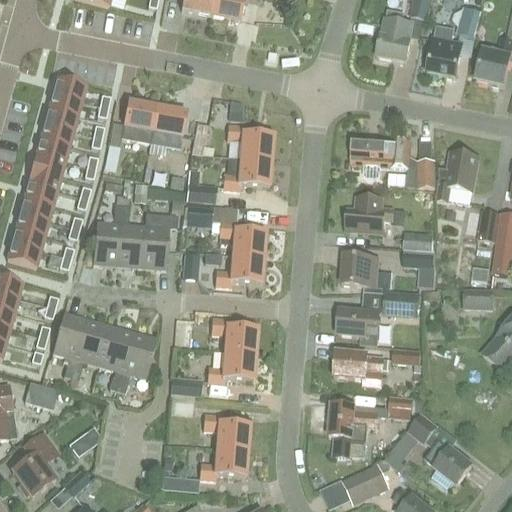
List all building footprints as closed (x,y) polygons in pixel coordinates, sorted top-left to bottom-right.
[(71,0),(108,10),(111,0),(71,0)] [(210,20),(213,0),(182,0),(180,14),(210,20)] [(213,0),(210,20),(239,25),(244,2),(243,2),(243,0),(213,0)] [(425,24),(426,25),(431,0),(415,0),(410,21),(413,21),(425,24)] [(446,17),(446,0),(434,0),(433,17),(446,17)] [(158,2),(150,1),(148,12),(156,14),(158,2)] [(480,16),(468,13),(461,38),(473,41),(480,16)] [(408,46),(409,42),(413,24),(402,22),(403,18),(387,15),(386,24),(385,24),(382,36),(381,36),(376,61),(406,67),(410,47),(408,46)] [(459,60),(461,49),(452,47),(455,34),(436,30),(433,43),(431,54),(430,54),(426,76),(455,81),(459,60)] [(498,59),(482,56),(476,85),(503,91),(510,62),(509,62),(511,47),(501,45),(498,59)] [(52,97),(82,106),(86,90),(56,81),(52,97)] [(78,121),(82,106),(52,97),(48,112),(78,121)] [(114,100),(107,98),(103,109),(111,112),(114,100)] [(150,147),(157,111),(127,105),(123,128),(124,129),(122,142),(134,144),(150,147)] [(111,112),(103,109),(100,121),(108,123),(111,112)] [(157,111),(150,147),(166,150),(178,153),(181,139),(182,139),(186,117),(157,111)] [(74,136),(78,121),(48,112),(44,127),(74,136)] [(203,153),(207,128),(196,126),(191,157),(211,160),(211,154),(203,153)] [(40,143),(70,151),(74,136),(44,127),(40,143)] [(105,130),(98,127),(94,139),(102,141),(105,130)] [(240,163),(270,165),(273,139),(243,136),(243,131),(228,129),(227,144),(242,145),(240,161),(240,163)] [(102,141),(94,139),(91,151),(99,153),(102,141)] [(408,173),(410,147),(393,146),(393,151),(385,150),(386,145),(352,142),(351,163),(352,163),(351,168),(408,173)] [(65,166),(70,151),(40,143),(35,158),(65,166)] [(118,168),(131,170),(133,145),(121,143),(118,168)] [(114,175),(119,151),(108,148),(103,172),(114,175)] [(35,158),(31,173),(61,181),(65,166),(35,158)] [(97,161),(89,158),(86,170),(93,172),(97,161)] [(438,201),(446,203),(448,191),(472,196),(478,163),(451,158),(448,173),(438,172),(440,189),(438,201)] [(180,195),(185,164),(162,160),(157,191),(180,195)] [(190,162),(189,170),(197,171),(199,163),(190,162)] [(270,165),(240,163),(239,180),(224,179),(223,193),(239,194),(239,189),(268,192),(270,165)] [(435,192),(434,164),(417,164),(418,193),(435,192)] [(93,172),(86,170),(82,181),(90,184),(93,172)] [(27,188),(57,196),(61,181),(31,173),(27,188)] [(185,206),(215,208),(217,191),(197,189),(198,175),(188,174),(185,206)] [(147,202),(148,190),(148,188),(135,187),(133,205),(146,207),(147,202)] [(53,211),(57,196),(27,188),(23,203),(53,211)] [(88,191),(80,189),(77,200),(84,202),(88,191)] [(182,218),(184,198),(148,190),(147,202),(171,204),(170,217),(182,218)] [(84,203),(76,200),(73,212),(81,214),(84,203)] [(49,226),(53,211),(23,203),(19,218),(49,226)] [(122,209),(114,209),(113,221),(121,222),(122,209)] [(130,210),(122,209),(121,222),(129,223),(130,210)] [(188,209),(186,230),(210,233),(212,212),(188,209)] [(346,234),(382,237),(383,224),(392,224),(393,213),(363,211),(363,215),(348,214),(346,234)] [(496,247),(500,217),(481,214),(477,244),(496,247)] [(144,230),(140,272),(141,272),(141,270),(155,271),(155,273),(165,274),(169,233),(176,233),(177,220),(145,217),(144,230)] [(511,218),(501,217),(493,277),(511,280),(511,276),(511,218)] [(15,233),(45,241),(49,226),(19,218),(15,233)] [(79,221),(72,218),(68,230),(76,232),(79,221)] [(117,268),(120,228),(96,226),(92,268),(102,269),(103,267),(117,268)] [(232,260),(262,262),(264,236),(236,233),(236,228),(220,226),(218,247),(233,248),(232,260)] [(120,228),(117,268),(131,269),(131,271),(140,272),(144,230),(120,228)] [(76,232),(68,230),(65,241),(73,244),(76,232)] [(41,256),(45,241),(15,233),(11,248),(41,256)] [(402,253),(432,255),(433,238),(403,236),(402,253)] [(71,250),(63,247),(60,259),(68,261),(71,250)] [(6,264),(36,272),(41,256),(11,248),(6,264)] [(431,259),(432,255),(402,253),(401,271),(418,272),(417,291),(434,292),(435,272),(433,272),(434,259),(431,259)] [(184,281),(196,283),(199,259),(187,257),(184,281)] [(374,291),(377,266),(365,265),(365,260),(344,258),(341,288),(374,291)] [(68,261),(60,259),(57,271),(64,273),(68,261)] [(262,262),(232,260),(231,277),(216,276),(215,290),(231,292),(231,286),(260,289),(262,262)] [(473,271),(471,283),(487,285),(489,272),(473,271)] [(23,287),(0,280),(0,297),(18,303),(23,287)] [(462,314),(493,315),(494,294),(463,293),(462,314)] [(382,319),(418,322),(419,298),(383,295),(382,319)] [(439,304),(439,295),(423,296),(424,305),(439,304)] [(0,314),(14,318),(18,303),(0,297),(0,314)] [(52,299),(44,297),(41,308),(48,310),(52,299)] [(48,311),(40,308),(37,320),(45,322),(48,311)] [(0,330),(10,333),(14,318),(0,314),(0,330)] [(377,342),(379,319),(368,318),(368,317),(339,314),(337,339),(377,342)] [(52,358),(64,361),(75,364),(86,326),(72,322),(73,320),(63,317),(52,358)] [(192,317),(191,336),(206,337),(206,318),(192,317)] [(511,365),(511,323),(497,340),(498,341),(483,358),(503,376),(511,365)] [(224,356),(254,359),(256,333),(227,330),(228,325),(212,324),(211,338),(226,339),(224,356)] [(43,329),(36,326),(32,338),(40,340),(43,329)] [(86,367),(98,370),(109,330),(102,328),(102,330),(86,326),(75,364),(86,367)] [(0,346),(6,348),(10,333),(0,330),(0,346)] [(109,330),(98,370),(114,375),(121,377),(132,339),(118,335),(119,333),(109,330)] [(40,340),(33,338),(29,350),(37,352),(40,340)] [(146,343),(132,339),(121,377),(129,379),(145,384),(157,343),(147,340),(146,343)] [(391,367),(419,369),(420,355),(393,353),(391,367)] [(36,356),(28,354),(25,365),(33,367),(36,356)] [(254,359),(224,356),(223,374),(208,373),(207,387),(223,388),(223,384),(252,386),(254,359)] [(336,356),(333,381),(363,384),(363,390),(380,391),(381,376),(382,362),(367,361),(367,359),(336,356)] [(70,382),(70,383),(74,370),(66,368),(63,380),(70,382)] [(74,370),(70,383),(78,385),(81,372),(74,370)] [(117,395),(120,383),(112,381),(109,393),(117,395)] [(124,397),(128,385),(120,383),(117,395),(124,397)] [(169,396),(197,399),(198,385),(170,383),(169,396)] [(27,393),(30,408),(52,414),(57,393),(29,386),(27,393)] [(0,444),(8,443),(4,416),(12,415),(8,389),(0,390),(0,444)] [(387,421),(410,424),(412,402),(389,400),(387,421)] [(350,460),(364,462),(367,431),(376,432),(377,417),(354,415),(354,410),(331,408),(328,441),(335,441),(334,460),(350,461),(350,460)] [(417,444),(423,449),(438,430),(421,417),(385,462),(392,468),(400,474),(405,469),(400,465),(417,444)] [(216,453),(246,455),(249,429),(219,427),(220,421),(204,420),(203,434),(218,435),(216,453)] [(82,438),(91,450),(96,447),(98,438),(92,430),(82,438)] [(11,476),(21,490),(19,491),(25,501),(28,499),(30,503),(55,484),(43,469),(58,458),(43,437),(23,450),(24,451),(26,450),(33,460),(11,476)] [(456,489),(471,469),(449,452),(448,452),(438,445),(424,463),(434,471),(434,472),(456,489)] [(246,455),(216,453),(215,470),(200,469),(199,483),(215,484),(215,479),(244,482),(246,455)] [(376,467),(380,475),(392,468),(385,462),(376,467)] [(163,473),(171,473),(172,463),(164,463),(163,473)] [(353,510),(389,493),(376,467),(340,485),(353,510)] [(72,501),(89,485),(79,474),(62,490),(72,501)] [(403,511),(401,511),(426,511),(411,500),(410,501),(401,493),(393,503),(403,511)]
